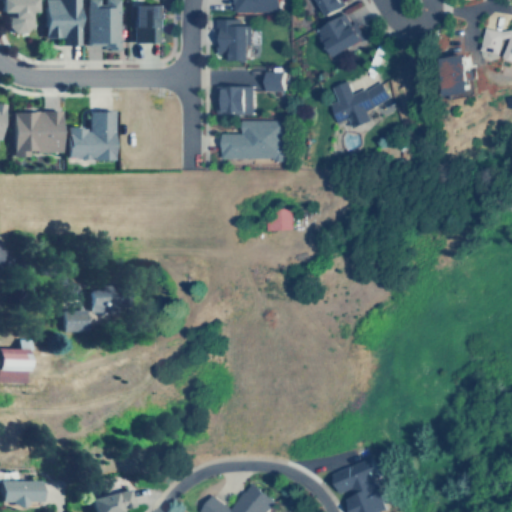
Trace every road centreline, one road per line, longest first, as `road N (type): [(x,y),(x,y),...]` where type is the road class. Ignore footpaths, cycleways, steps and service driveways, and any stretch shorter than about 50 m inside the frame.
road 1 (residential): [(330,511),(286,472),(241,464),(206,471),(158,511)]
road 2 (residential): [(0,60),(35,76),(187,73)]
road 3 (residential): [(190,164),(188,0)]
